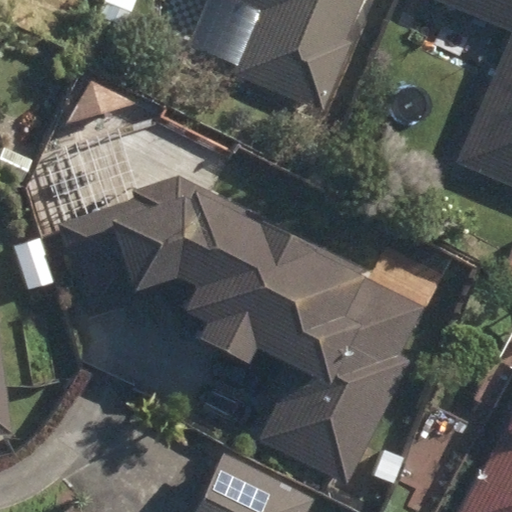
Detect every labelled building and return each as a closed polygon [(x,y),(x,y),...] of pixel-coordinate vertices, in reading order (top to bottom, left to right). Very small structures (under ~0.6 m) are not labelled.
[(107,0),(99,18),(124,30),(137,5),(126,0),(107,0)] [(235,78),(325,116),(355,49),(349,45),(368,0),(219,0),(261,17),(235,78)] [(511,47),(460,169),(511,190),(511,0),(423,0),(511,37),(511,47)] [(0,161),(0,180),(26,192),(36,169),(3,155),(0,161)] [(259,445),(351,491),(412,368),(403,363),(426,318),(318,262),(319,261),(266,233),(264,238),(211,212),(215,203),(181,186),(136,202),(136,206),(56,233),(87,325),(129,311),(172,297),(193,308),(186,322),(207,332),(198,349),(247,374),(254,359),(283,373),(268,404),(277,408),(259,445)] [(14,253),(28,298),(57,289),(42,245),(14,253)] [(0,441),(14,439),(0,339),(0,441)] [(511,511),(511,424),(465,511),(511,511)] [(305,511),(312,498),(225,454),(201,502),(195,511),(305,511)] [(375,481),(394,489),(403,465),(385,458),(375,481)]
